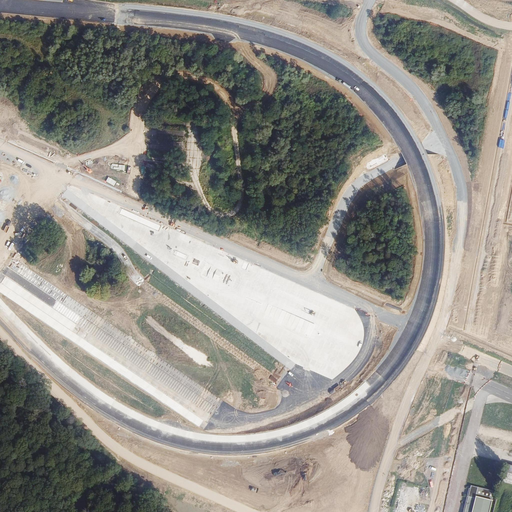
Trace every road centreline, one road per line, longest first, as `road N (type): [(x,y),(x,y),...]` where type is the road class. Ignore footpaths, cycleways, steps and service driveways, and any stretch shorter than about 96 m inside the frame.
road 1 (unclassified): [(416,329),(132,204)]
road 2 (unclassified): [(138,119),(146,92),(164,78),(195,76),(224,92),(242,198),(222,215),(198,190)]
road 3 (unknown): [(511,108),(463,336)]
road 4 (unclassified): [(132,204),(0,145)]
road 5 (unclassified): [(0,143),(64,162),(137,147)]
